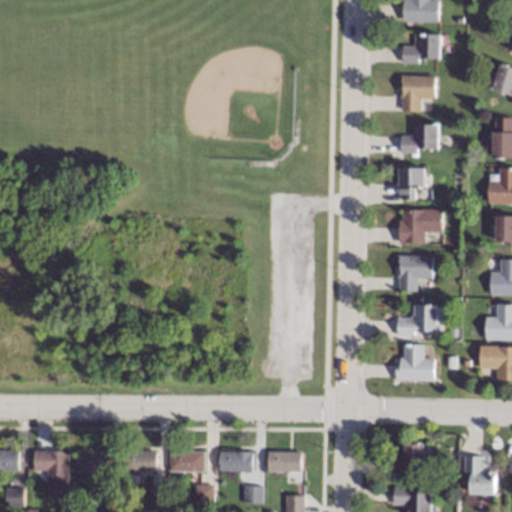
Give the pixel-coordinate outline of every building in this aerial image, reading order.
[(440,0),(440,21),(404,21),(404,19),(404,4),(404,0),(440,0)] [(441,59),(419,58),(419,63),(403,63),(403,62),(403,46),(403,45),(415,45),(415,32),(442,33),(441,59)] [(494,36),(491,42),(485,38),(488,33),(494,36)] [(511,66),(511,95),(493,88),(503,63),(511,66)] [(435,98),(421,97),(421,112),(420,112),(403,111),(403,110),(403,98),(401,97),(401,96),(401,75),(435,75),(436,75),(435,98)] [(511,158),(493,158),(494,116),(511,116),(511,158)] [(439,148),(417,148),(417,154),(402,153),(401,153),(401,136),(401,135),(414,136),(414,122),(439,123),(439,148)] [(425,185),(416,185),(416,199),(406,199),(398,199),(398,183),(399,167),(425,167),(425,185)] [(511,202),(491,202),(488,202),(488,180),(498,180),(499,167),(502,167),(511,167),(511,202)] [(442,231),(425,231),(425,243),(400,242),(398,242),(398,227),(399,220),(402,220),(403,208),(443,209),(442,231)] [(511,246),(509,246),(509,241),(496,241),(496,214),(511,214),(511,246)] [(433,279),(418,278),(417,291),(399,291),(399,289),(400,277),(397,277),(397,254),(432,255),(433,255),(433,279)] [(511,295),(490,295),(490,274),(490,271),(500,271),(500,259),(500,258),(511,258),(511,295)] [(511,339),(485,339),(485,316),(495,316),(496,302),(497,302),(511,302),(511,339)] [(438,307),(447,307),(446,324),(437,323),(437,331),(414,331),(414,337),(401,337),(396,337),(397,319),(397,316),(414,316),(414,304),(422,304),(438,304),(438,307)] [(459,326),(458,336),(450,336),(450,326),(459,326)] [(426,357),(435,357),(435,381),(396,380),(396,376),(396,365),(397,360),(400,360),(400,357),(404,357),(404,343),(426,343),(426,357)] [(511,380),(496,380),(497,368),(480,368),(481,345),(511,345),(511,380)] [(425,446),(431,446),(430,460),(424,460),(424,468),(414,468),(414,473),(407,473),(394,472),(394,471),(394,459),(394,451),(400,451),(400,443),(419,443),(425,443),(425,446)] [(19,470),(18,470),(0,470),(0,450),(18,450),(19,450),(19,470)] [(68,489),(47,489),(47,470),(34,470),(34,450),(35,450),(49,450),(68,451),(68,489)] [(109,471),(109,472),(77,471),(77,450),(109,451),(109,471)] [(204,453),(204,470),(200,470),(170,470),(170,469),(170,450),(204,450),(204,453)] [(156,452),(156,471),(151,471),(124,471),(124,470),(124,451),(157,451),(156,452)] [(252,472),(244,472),(219,471),(219,469),(219,451),(244,451),(253,451),(252,472)] [(301,471),(301,472),(299,471),(285,471),(268,471),(268,469),(268,451),(301,451),(301,471)] [(483,470),(495,471),(495,492),(495,495),(471,494),(472,471),(465,471),(466,455),(481,455),(483,455),(483,470)] [(165,506),(150,506),(150,484),(151,484),(165,484),(165,506)] [(214,486),(214,503),(195,503),(196,484),(200,484),(214,484),(214,486)] [(262,486),(263,486),(263,503),(244,502),(245,487),(245,485),(262,486)] [(411,492),(433,492),(432,511),(406,511),(406,504),(393,504),(393,501),(394,489),(394,486),(407,486),(411,486),(411,492)] [(24,505),(5,505),(5,488),(8,488),(24,488),(25,488),(24,505)] [(99,494),(115,495),(116,495),(116,511),(97,511),(98,494),(99,494)] [(305,498),(305,511),(286,511),(286,495),(303,496),(305,496),(305,498)]
